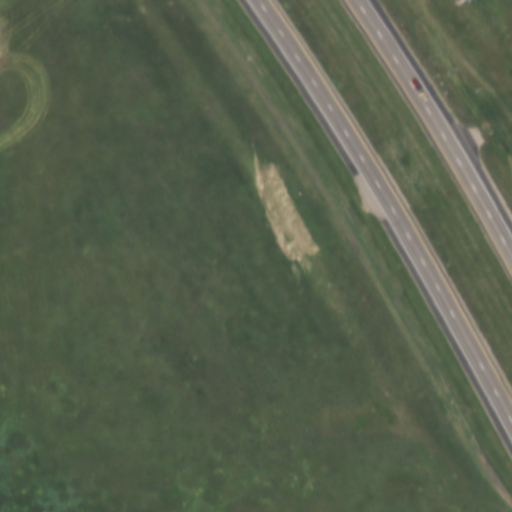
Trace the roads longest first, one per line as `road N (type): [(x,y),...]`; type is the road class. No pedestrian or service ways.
road 1 (primary): [(258,0),(369,166),(511,413)]
road 2 (primary): [(511,246),(357,0)]
